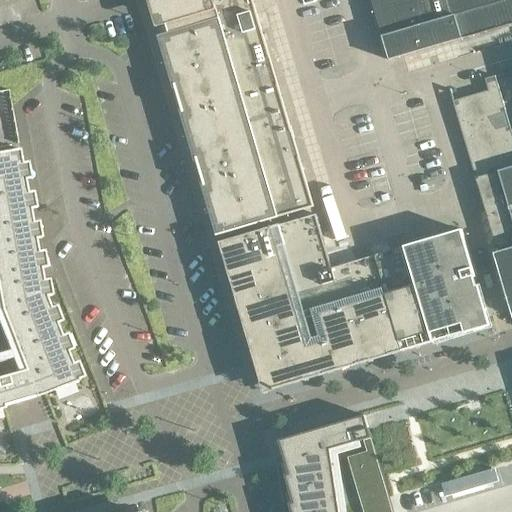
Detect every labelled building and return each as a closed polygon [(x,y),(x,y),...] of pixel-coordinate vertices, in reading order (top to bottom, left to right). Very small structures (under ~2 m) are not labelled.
[(148,0),(157,29),(166,26),(170,37),(160,39),(174,87),(175,87),(183,113),(182,113),(196,161),(197,160),(204,186),(203,187),(218,236),(313,208),(252,0),(148,0)] [(511,0),(371,0),(382,38),(389,62),(403,57),(437,48),(453,43),(511,25),(511,0)] [(511,110),(511,71),(511,69),(500,73),(511,110)] [(489,92),(453,102),(476,179),(511,168),(511,133),(510,127),(504,129),(500,115),(506,113),(497,84),(487,87),(489,92)] [(0,309),(15,348),(19,357),(0,362),(0,410),(4,409),(4,407),(35,398),(35,399),(78,382),(78,380),(77,379),(75,380),(70,367),(72,366),(72,364),(67,352),(66,351),(64,352),(59,339),(61,338),(61,336),(56,324),(56,323),(53,324),(48,311),(50,310),(50,308),(46,298),(45,296),(42,297),(40,283),(43,282),(43,281),(41,269),(40,268),(38,268),(35,254),(38,254),(38,252),(35,240),(35,238),(32,239),(30,225),(32,224),(32,223),(30,210),(27,193),(25,181),(21,164),(19,150),(0,153),(0,309)] [(511,168),(476,179),(496,249),(511,244),(511,168)] [(220,244),(264,394),(402,353),(402,352),(400,344),(374,257),(331,269),(315,215),(220,244)] [(462,231),(405,248),(430,335),(433,343),(430,344),(431,344),(464,335),(490,327),(487,320),(487,318),(485,319),(476,287),(474,279),(476,278),(470,260),(462,231)] [(511,302),(511,244),(496,249),(511,302)] [(400,344),(402,352),(433,343),(430,335),(405,248),(374,257),(400,344)] [(292,445),(282,448),(287,464),(288,464),(291,474),(284,477),(289,493),(292,492),(295,503),(288,505),(290,511),(338,511),(329,451),(335,449),(363,441),(366,452),(347,458),(362,510),(355,511),(382,511),(381,505),(391,502),(365,416),(290,439),(292,445)]
